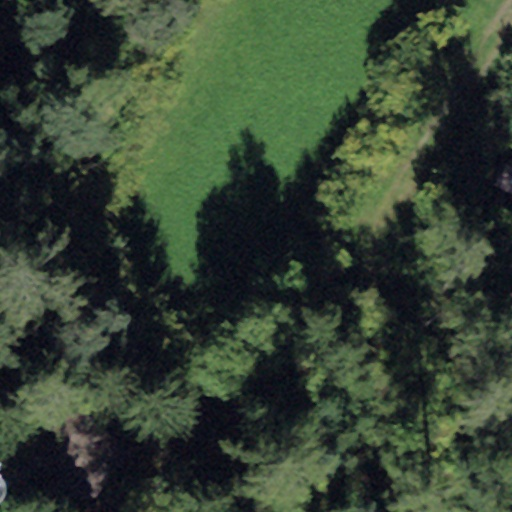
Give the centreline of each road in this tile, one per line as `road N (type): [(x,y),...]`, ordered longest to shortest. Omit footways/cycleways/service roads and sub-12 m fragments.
road 1 (track): [(496,0),(373,243)]
road 2 (track): [(373,243),(214,424)]
road 3 (track): [(373,243),(422,305),(511,375)]
